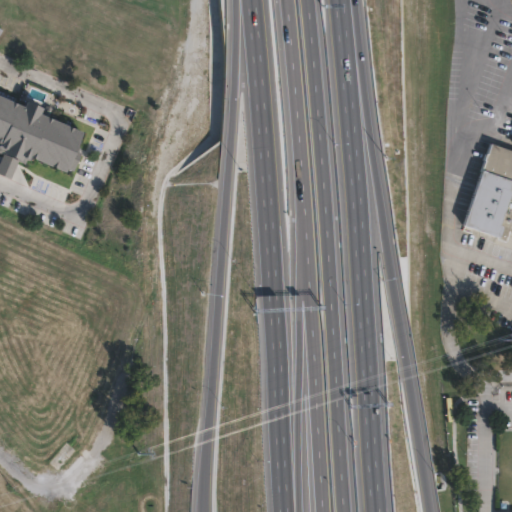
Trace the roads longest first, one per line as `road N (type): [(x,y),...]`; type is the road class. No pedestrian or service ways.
road 1 (motorway): [(419,511),(347,0)]
road 2 (motorway): [(247,0),(285,511)]
road 3 (motorway): [(341,511),(306,0)]
road 4 (motorway): [(235,0),(209,398)]
road 5 (motorway): [(373,511),(352,179)]
road 6 (motorway): [(303,207),(322,511)]
road 7 (motorway): [(303,207),(298,511)]
road 8 (motorway): [(284,0),(303,207)]
road 9 (motorway): [(352,179),(340,0)]
